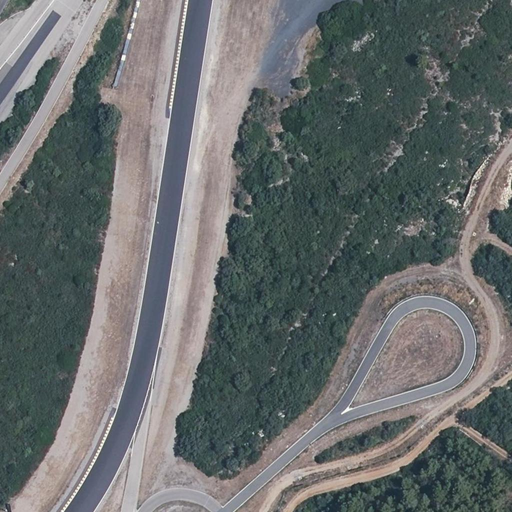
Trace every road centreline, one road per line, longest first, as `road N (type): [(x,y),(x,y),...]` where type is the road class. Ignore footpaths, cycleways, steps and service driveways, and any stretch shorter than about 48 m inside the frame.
road 1 (track): [(170,447),(206,323),(242,95),(316,0)]
road 2 (track): [(268,511),(289,481),(395,446),(511,357)]
road 3 (track): [(511,382),(403,476),(304,501),(296,511)]
